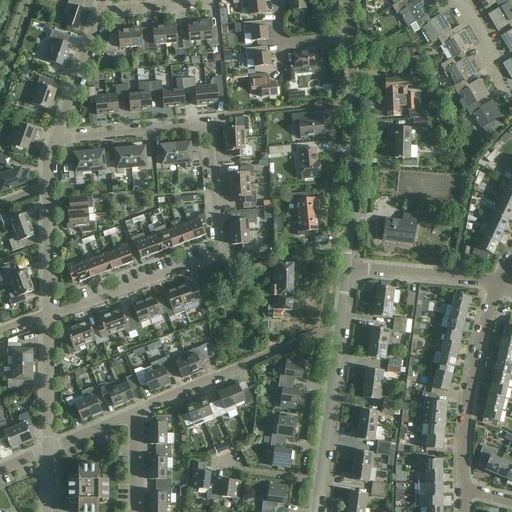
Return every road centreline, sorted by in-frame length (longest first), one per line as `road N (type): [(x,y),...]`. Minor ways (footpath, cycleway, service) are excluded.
road 1 (residential): [(47,313),(211,258),(219,241),(208,126),(54,140)]
road 2 (residential): [(345,268),(354,102),(349,36)]
road 3 (residential): [(319,480),(345,268)]
road 4 (residential): [(463,490),(476,346),(497,283)]
road 5 (residential): [(497,283),(345,268)]
road 6 (residential): [(54,140),(102,7)]
road 7 (residential): [(47,449),(47,313)]
road 8 (residential): [(47,313),(47,186)]
road 9 (residential): [(134,411),(245,363)]
